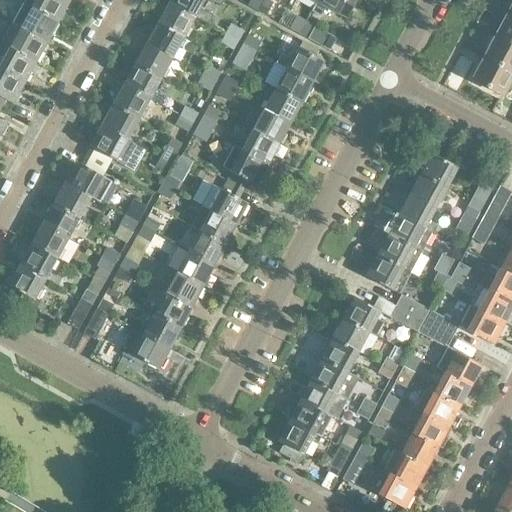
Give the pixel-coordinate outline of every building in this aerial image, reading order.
[(26,0),(25,3),(33,7),(33,8),(58,22),(70,1),(67,0),(26,0)] [(171,0),(170,3),(195,17),(204,0),(171,0)] [(256,10),(262,0),(250,0),(247,5),(256,10)] [(267,0),(262,0),(256,10),(266,16),(273,3),(267,0)] [(317,0),(317,2),(312,11),(320,16),(326,6),(347,18),(358,0),(317,0)] [(159,23),(184,37),(195,17),(170,3),(159,23)] [(58,22),(33,8),(22,28),(47,42),(58,22)] [(496,35),(511,43),(511,14),(508,12),(496,35)] [(300,34),(306,21),(297,16),(290,28),(300,34)] [(306,21),(300,34),(330,51),(337,38),(306,21)] [(10,49),(36,63),(47,42),(22,28),(12,22),(1,43),(10,48),(10,49)] [(147,44),(173,58),(184,37),(159,23),(147,44)] [(226,33),(238,40),(243,31),(231,24),(226,33)] [(238,40),(226,33),(220,43),(233,50),(238,40)] [(243,43),(256,50),(261,41),(248,34),(243,43)] [(484,57),(511,71),(511,43),(496,35),(484,57)] [(300,48),(298,47),(287,67),(313,81),(324,61),(314,55),(317,49),(303,42),(300,48)] [(1,43),(0,45),(0,69),(25,83),(36,63),(10,49),(1,43)] [(256,50),(243,43),(238,53),(250,60),(256,50)] [(136,64),(161,78),(173,58),(147,44),(136,64)] [(511,84),(511,71),(484,57),(472,79),(505,97),(511,84)] [(124,85),(150,99),(161,78),(136,64),(124,85)] [(216,82),(221,72),(208,65),(203,75),(216,82)] [(276,88),(302,102),(313,81),(287,67),(276,88)] [(0,107),(2,109),(2,108),(1,108),(5,100),(13,104),(25,83),(0,69),(0,107)] [(210,91),(216,82),(203,75),(198,85),(210,91)] [(238,82),(226,75),(221,84),(233,91),(238,82)] [(228,101),(233,91),(221,84),(215,94),(228,101)] [(113,105),(139,120),(150,99),(124,85),(113,105)] [(265,109),(291,123),(302,102),(276,88),(265,109)] [(139,120),(113,105),(102,126),(127,140),(128,140),(139,120)] [(180,116),(193,123),(198,113),(185,106),(180,116)] [(254,130),(279,144),(291,123),(265,109),(254,130)] [(193,123),(180,116),(175,125),(188,131),(193,123)] [(198,126),(210,132),(216,123),(203,116),(198,126)] [(125,166),(137,145),(128,140),(127,140),(102,126),(90,147),(125,166)] [(193,135),(189,141),(199,146),(202,140),(205,142),(210,132),(198,126),(193,135)] [(243,150),(268,165),(279,144),(254,130),(243,150)] [(223,167),(231,172),(257,186),(268,165),(243,150),(242,151),(234,146),(223,167)] [(178,156),(175,154),(165,149),(160,158),(173,165),(173,164),(178,156)] [(421,175),(446,189),(458,167),(432,154),(421,175)] [(160,158),(155,168),(167,175),(173,165),(160,158)] [(77,162),(66,183),(91,197),(100,202),(114,174),(92,161),(87,168),(77,162)] [(162,184),(175,191),(186,171),(173,164),(173,165),(167,175),(165,179),(162,184)] [(410,195),(436,209),(446,189),(421,175),(410,195)] [(480,212),(496,183),(484,177),(468,206),(480,212)] [(54,203),(80,218),(91,197),(66,183),(54,203)] [(157,192),(159,193),(170,199),(175,191),(162,184),(157,192)] [(211,210),(237,224),(248,203),(212,184),(205,198),(215,203),(211,210)] [(500,186),(485,215),(496,221),(511,192),(500,186)] [(399,216),(425,230),(436,209),(410,195),(399,216)] [(137,223),(146,206),(134,199),(125,216),(137,223)] [(43,224),(68,238),(80,218),(54,203),(43,224)] [(200,231),(226,245),(237,224),(211,210),(200,231)] [(459,222),(471,228),(475,220),(464,214),(459,222)] [(476,230),(488,236),(496,221),(485,215),(476,230)] [(137,223),(125,216),(119,225),(132,232),(137,223)] [(143,226),(155,232),(160,223),(148,216),(143,226)] [(388,236),(421,253),(426,245),(418,241),(425,230),(399,216),(388,236)] [(471,228),(459,222),(456,229),(467,235),(471,228)] [(31,245),(57,259),(68,238),(43,224),(31,245)] [(155,232),(143,226),(137,235),(150,242),(155,232)] [(488,236),(476,230),(472,237),(484,244),(488,236)] [(189,251),(215,265),(226,245),(200,231),(189,251)] [(377,256),(410,274),(421,253),(388,236),(377,256)] [(20,266),(45,280),(57,259),(31,245),(20,266)] [(102,257),(114,264),(120,254),(107,247),(102,257)] [(511,250),(501,269),(511,275),(511,250)] [(177,272),(203,286),(215,265),(189,251),(177,272)] [(438,262),(449,269),(454,260),(442,254),(438,262)] [(410,274),(377,256),(367,276),(399,294),(410,274)] [(114,264),(102,257),(97,266),(109,273),(114,264)] [(120,267),(132,274),(138,264),(125,257),(120,267)] [(449,269),(438,262),(434,269),(446,276),(449,269)] [(454,271),(466,277),(471,269),(459,263),(454,271)] [(45,280),(20,266),(8,286),(24,295),(22,300),(31,305),(34,300),(45,280)] [(132,274),(120,267),(115,276),(127,283),(132,274)] [(511,275),(501,269),(490,290),(511,301),(511,275)] [(466,277),(454,271),(451,278),(462,284),(466,277)] [(166,293),(192,307),(203,286),(177,272),(166,293)] [(80,299),(92,305),(97,295),(86,289),(80,299)] [(478,311),(504,325),(511,310),(511,301),(490,290),(478,311)] [(155,313),(181,328),(192,307),(166,293),(155,313)] [(396,307),(424,322),(430,310),(402,295),(396,307)] [(97,308),(108,314),(114,305),(102,298),(97,308)] [(344,319),(369,333),(370,332),(377,336),(384,323),(377,318),(381,311),(355,298),(344,319)] [(92,305),(80,299),(67,324),(78,330),(92,305)] [(424,322),(396,307),(390,317),(418,332),(424,322)] [(108,314),(97,308),(83,333),(95,339),(108,314)] [(430,310),(424,322),(452,337),(459,325),(430,310)] [(504,325),(478,311),(468,331),(494,344),(504,325)] [(144,334),(170,348),(181,328),(155,313),(144,334)] [(333,340),(358,353),(369,333),(344,319),(333,340)] [(424,322),(418,332),(447,348),(452,337),(424,322)] [(135,330),(131,338),(122,355),(143,366),(145,362),(159,369),(170,348),(144,334),(144,335),(135,330)] [(358,353),(333,340),(322,360),(348,374),(348,373),(358,353)] [(436,368),(445,373),(471,387),(482,366),(448,347),(436,368)] [(382,366),(394,372),(398,364),(386,358),(382,366)] [(322,360),(311,380),(347,399),(358,378),(348,373),(348,374),(322,360)] [(394,372),(382,366),(378,372),(390,379),(394,372)] [(399,375),(411,381),(415,373),(403,367),(399,375)] [(434,393),(460,407),(471,387),(445,373),(434,393)] [(411,381),(399,375),(395,382),(407,388),(411,381)] [(311,380),(300,400),(332,417),(337,419),(347,399),(311,380)] [(423,414),(449,427),(460,407),(434,393),(423,414)] [(360,406),(372,413),(376,404),(365,398),(360,406)] [(289,421),(315,435),(315,434),(321,437),(332,417),(300,400),(289,421)] [(372,413),(360,406),(357,413),(368,419),(372,413)] [(377,415),(389,422),(393,413),(381,407),(377,415)] [(412,434),(438,448),(438,447),(442,449),(447,439),(444,437),(449,427),(423,414),(412,434)] [(389,422),(377,415),(373,422),(385,428),(389,422)] [(315,435),(289,421),(278,440),(304,454),(315,435)] [(385,431),(372,424),(367,434),(379,441),(385,431)] [(353,449),(357,440),(346,434),(341,443),(353,449)] [(438,448),(412,434),(401,455),(427,468),(438,448)] [(374,449),(363,442),(358,450),(370,457),(374,449)] [(327,470),(338,476),(353,449),(341,443),(327,470)] [(358,450),(343,479),(354,485),(370,457),(358,450)] [(384,471),(391,474),(416,488),(427,468),(401,455),(394,451),(384,471)] [(416,488),(391,474),(380,495),(405,509),(416,488)] [(498,506),(510,511),(511,511),(511,487),(508,486),(498,506)]
